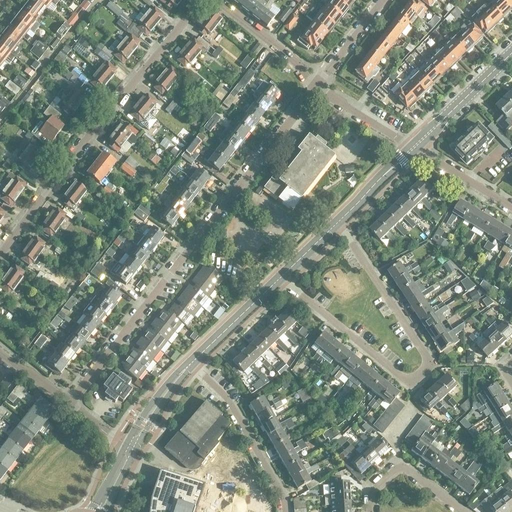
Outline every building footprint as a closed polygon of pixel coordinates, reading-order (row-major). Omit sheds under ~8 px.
[(30,0),(21,12),(35,23),(39,26),(42,21),(38,19),(46,9),(47,8),(37,0),(30,0)] [(50,12),(55,6),(58,3),(54,0),(37,0),(47,8),(46,9),(50,12)] [(83,0),(78,6),(83,10),(89,3),(84,0),(83,0)] [(181,1),(179,0),(160,0),(159,2),(169,10),(172,7),(175,9),(181,1)] [(235,0),(233,3),(244,12),(252,0),(235,0)] [(268,2),(268,3),(270,0),(264,0),(263,2),(260,0),(252,0),(244,12),(254,20),(268,2)] [(346,9),(334,0),(320,0),(319,1),(325,6),(340,17),(346,9)] [(334,0),(346,9),(352,1),(351,0),(334,0)] [(413,0),(407,9),(422,20),(425,17),(423,15),(426,10),(413,0)] [(438,1),(437,0),(419,0),(432,9),(438,1)] [(490,5),(502,17),(510,9),(501,0),(493,0),(494,1),(490,5)] [(511,7),(511,0),(501,0),(510,9),(511,7)] [(117,17),(122,12),(109,2),(105,7),(117,17)] [(272,5),(268,3),(268,2),(254,20),(266,28),(274,17),(268,13),(271,9),(269,8),(272,5)] [(493,25),(502,17),(490,5),(485,10),(484,8),(480,11),(493,25)] [(72,14),(77,18),(83,10),(78,6),(72,14)] [(318,14),(333,26),(340,17),(325,6),(318,14)] [(282,23),(290,14),(292,11),(287,7),(277,20),(282,23)] [(143,17),(155,27),(160,20),(158,19),(161,15),(153,9),(151,12),(149,10),(143,17)] [(407,9),(403,13),(400,18),(409,25),(413,28),(417,23),(419,24),(422,20),(407,9)] [(218,17),(221,14),(216,10),(213,14),(209,11),(203,18),(215,28),(221,20),(218,17)] [(478,16),(473,21),(485,33),(493,25),(480,11),(476,15),(478,16)] [(35,23),(21,12),(15,20),(29,31),(33,34),(40,26),(39,26),(35,23)] [(69,27),(77,18),(72,14),(64,24),(69,27)] [(117,19),(119,21),(127,28),(132,23),(121,14),(117,19)] [(146,37),(149,34),(155,27),(143,17),(140,14),(134,21),(134,22),(129,28),(140,38),(143,35),(146,37)] [(327,34),(333,26),(318,14),(312,22),(327,34)] [(430,22),(435,26),(440,21),(434,16),(430,22)] [(209,41),(211,37),(209,36),(215,28),(203,18),(197,26),(201,29),(199,33),(209,41)] [(400,18),(394,25),(389,31),(398,39),(409,25),(400,18)] [(288,31),(295,22),(290,19),(284,27),(288,31)] [(25,35),(29,31),(15,20),(8,28),(22,39),(27,42),(30,38),(25,35)] [(87,21),(81,28),(85,32),(91,25),(87,21)] [(124,32),(127,28),(119,21),(116,25),(124,32)] [(312,22),(306,30),(320,42),(327,34),(312,22)] [(53,37),(58,41),(69,27),(64,24),(63,23),(60,27),(63,29),(58,35),(55,33),(52,37),(53,37)] [(482,36),(470,24),(466,29),(464,27),(460,31),(474,45),(482,36)] [(16,46),(22,39),(8,28),(2,35),(16,46)] [(306,30),(299,39),(314,50),(320,42),(306,30)] [(389,31),(378,45),(387,53),(398,39),(389,31)] [(457,36),(453,40),(465,53),(474,45),(460,31),(456,35),(457,36)] [(0,38),(0,46),(10,54),(16,46),(2,35),(0,38)] [(68,43),(71,46),(78,38),(75,35),(68,43)] [(125,38),(119,45),(131,55),(137,48),(135,47),(138,43),(130,36),(127,40),(125,38)] [(52,49),(58,41),(53,37),(47,45),(48,46),(52,49)] [(209,47),(207,46),(199,38),(195,42),(193,41),(190,44),(189,43),(183,49),(195,59),(200,53),(202,55),(206,51),(209,47)] [(32,46),(43,54),(46,50),(45,49),(48,46),(47,45),(39,39),(32,46)] [(448,43),(444,47),(457,61),(465,53),(453,40),(449,44),(448,43)] [(131,55),(119,45),(115,41),(107,50),(99,44),(95,48),(100,52),(110,60),(113,57),(121,63),(124,60),(125,62),(131,55)] [(211,41),(207,46),(212,50),(216,45),(211,41)] [(254,58),(263,48),(257,43),(249,54),(254,58)] [(378,45),(367,60),(376,67),(387,53),(378,45)] [(11,62),(14,58),(10,54),(0,46),(0,58),(4,62),(7,58),(11,62)] [(38,60),(43,54),(32,46),(28,51),(29,52),(38,60)] [(457,61),(444,47),(439,51),(441,52),(437,56),(449,69),(457,61)] [(195,59),(183,49),(177,56),(179,58),(176,61),(185,68),(187,65),(189,66),(195,59)] [(215,59),(219,55),(215,51),(211,56),(215,59)] [(65,57),(59,52),(53,60),(59,65),(65,57)] [(431,59),(427,63),(440,77),(449,69),(437,56),(433,60),(431,59)] [(34,71),(39,64),(34,60),(29,67),(34,71)] [(368,84),(373,78),(375,78),(381,70),(376,67),(367,60),(355,74),(368,84)] [(423,67),(419,71),(432,85),(440,77),(427,63),(428,65),(425,68),(423,67)] [(102,66),(96,73),(108,83),(113,76),(111,74),(114,71),(106,64),(104,68),(102,66)] [(30,77),(34,73),(27,67),(23,71),(30,77)] [(165,70),(160,77),(172,87),(178,80),(176,79),(179,75),(170,68),(167,72),(165,70)] [(72,77),(77,80),(84,86),(87,82),(89,84),(97,91),(100,88),(102,89),(108,83),(96,73),(91,79),(88,77),(87,79),(74,69),(69,74),(72,77)] [(409,77),(424,93),(432,85),(419,71),(417,69),(415,72),(413,72),(410,74),(410,76),(409,77)] [(184,73),(191,79),(194,75),(188,70),(185,70),(184,73)] [(240,81),(246,86),(254,75),(248,71),(240,81)] [(12,81),(21,89),(26,82),(17,75),(12,81)] [(200,76),(199,78),(195,82),(199,86),(204,80),(200,76)] [(73,85),(77,80),(72,77),(68,81),(73,85)] [(172,87),(160,77),(154,84),(156,85),(153,89),(161,96),(164,92),(166,94),(172,87)] [(416,101),(424,93),(409,77),(408,78),(406,78),(404,80),(404,82),(401,85),(416,101)] [(113,78),(101,94),(110,101),(122,86),(113,78)] [(195,82),(191,79),(187,83),(191,87),(195,82)] [(243,90),(246,86),(240,81),(237,85),(243,90)] [(379,85),(374,81),(366,90),(372,94),(379,85)] [(20,91),(10,83),(9,82),(4,89),(15,97),(20,91)] [(211,95),(220,102),(229,90),(220,83),(211,95)] [(279,95),(268,86),(263,83),(255,93),(260,96),(271,105),(279,95)] [(416,101),(401,85),(398,88),(396,88),(393,90),(394,92),(392,94),(407,109),(416,101)] [(380,87),(371,97),(381,104),(388,92),(380,87)] [(73,90),(67,97),(79,107),(85,99),(82,96),(84,93),(79,89),(76,92),(73,90)] [(29,90),(19,103),(24,107),(34,95),(29,90)] [(263,114),(271,105),(260,96),(255,93),(252,97),(257,101),(253,106),(263,114)] [(226,100),(231,104),(235,100),(229,95),(226,100)] [(160,107),(147,96),(144,99),(142,98),(137,104),(149,114),(154,108),(157,110),(160,107)] [(0,99),(0,104),(5,108),(9,103),(2,97),(0,99)] [(79,107),(67,97),(61,105),(54,100),(48,108),(58,116),(61,111),(67,115),(69,112),(73,115),(79,107)] [(511,114),(511,104),(506,98),(497,107),(504,115),(496,123),(506,132),(511,126),(511,118),(510,116),(511,114)] [(228,109),(231,104),(226,100),(222,105),(228,109)] [(168,107),(172,110),(176,106),(172,102),(168,107)] [(141,125),(144,122),(143,121),(149,114),(137,104),(131,111),(133,113),(130,116),(138,123),(141,125)] [(245,115),(256,124),(263,114),(253,106),(245,115)] [(169,115),(172,110),(168,107),(164,111),(169,115)] [(61,123),(56,119),(59,116),(58,116),(48,108),(42,115),(48,121),(45,125),(57,135),(63,127),(60,125),(61,123)] [(211,119),(216,123),(220,119),(214,114),(211,119)] [(248,133),(256,124),(245,115),(238,125),(248,133)] [(212,128),(216,123),(211,119),(207,124),(212,128)] [(13,127),(6,121),(1,128),(8,134),(13,127)] [(57,135),(45,125),(40,122),(30,135),(44,147),(48,141),(51,143),(57,135)] [(227,132),(230,134),(241,143),(248,133),(238,125),(235,122),(227,132)] [(136,132),(126,124),(123,128),(120,125),(113,133),(125,142),(126,142),(131,145),(134,145),(136,142),(136,139),(133,136),(136,132)] [(511,144),(492,124),(488,128),(510,150),(511,148),(511,144)] [(462,140),(452,150),(467,165),(477,155),(478,157),(484,151),(483,150),(493,140),(479,125),(468,135),(467,133),(461,139),(462,140)] [(152,132),(148,137),(153,141),(157,136),(152,132)] [(117,153),(119,150),(125,142),(113,133),(107,140),(111,143),(108,146),(113,151),(117,153)] [(199,133),(196,138),(201,142),(205,137),(199,133)] [(223,144),(234,152),(241,143),(230,134),(223,144)] [(326,146),(321,142),(316,138),(314,141),(308,136),(296,151),(300,154),(278,182),(272,177),(263,189),(278,200),(291,211),(334,157),(323,149),(326,146)] [(346,143),(356,150),(361,154),(366,147),(351,136),(346,143)] [(226,162),(234,152),(223,144),(215,153),(226,162)] [(22,154),(35,163),(41,155),(37,153),(40,150),(35,146),(32,149),(28,146),(22,154)] [(184,152),(194,161),(198,156),(187,148),(184,152)] [(218,172),(226,162),(215,153),(211,150),(204,160),(218,172)] [(190,166),(194,161),(184,152),(180,158),(190,166)] [(94,164),(109,175),(112,171),(110,170),(115,163),(103,153),(94,164)] [(35,163),(22,154),(17,161),(20,164),(17,168),(23,172),(25,168),(29,171),(35,163)] [(147,159),(160,170),(165,165),(151,154),(147,159)] [(129,158),(124,165),(133,172),(138,165),(129,158)] [(105,179),(109,175),(94,164),(86,174),(98,184),(104,178),(105,179)] [(133,172),(124,165),(120,170),(131,179),(136,174),(133,172)] [(168,172),(174,177),(178,171),(172,167),(168,172)] [(198,171),(190,181),(201,189),(209,179),(198,171)] [(9,174),(1,185),(18,197),(23,190),(21,188),(24,184),(9,174)] [(422,180),(413,188),(424,199),(433,191),(422,180)] [(190,181),(182,190),(193,199),(201,189),(190,181)] [(83,189),(86,186),(81,182),(78,185),(74,183),(69,190),(81,199),(86,192),(83,189)] [(158,186),(164,191),(167,187),(161,182),(158,186)] [(152,191),(154,192),(158,187),(154,184),(146,193),(149,195),(152,191)] [(1,185),(0,186),(0,199),(8,206),(11,202),(13,204),(18,197),(1,185)] [(159,196),(164,191),(158,186),(158,187),(154,192),(159,196)] [(106,187),(102,192),(110,199),(114,193),(106,187)] [(405,197),(415,207),(420,202),(430,212),(433,208),(424,199),(413,188),(405,197)] [(82,223),(86,218),(82,215),(83,213),(74,207),(81,199),(69,190),(62,198),(66,200),(63,204),(66,206),(63,209),(74,217),(77,220),(74,224),(79,227),(82,222),(82,223)] [(182,190),(175,200),(186,208),(193,199),(182,190)] [(95,197),(100,201),(104,195),(99,192),(95,197)] [(437,193),(435,197),(441,201),(444,197),(437,193)] [(186,208),(175,200),(170,196),(166,201),(171,205),(167,210),(178,218),(186,208)] [(424,217),(415,207),(405,197),(396,205),(406,216),(412,211),(421,220),(424,217)] [(463,220),(471,208),(461,202),(453,214),(447,223),(450,226),(453,221),(454,221),(457,217),(463,220)] [(137,209),(148,217),(151,213),(140,205),(137,209)] [(406,216),(396,205),(387,213),(398,224),(403,219),(412,229),(416,226),(406,216)] [(471,208),(463,220),(474,227),(481,214),(471,208)] [(74,217),(63,209),(61,213),(57,210),(54,213),(52,212),(47,219),(59,228),(64,221),(62,219),(65,216),(71,220),(74,217)] [(143,223),(148,217),(137,209),(133,215),(143,223)] [(178,218),(167,210),(160,220),(170,228),(178,218)] [(379,222),(389,233),(395,227),(404,237),(407,234),(398,224),(387,213),(379,222)] [(481,214),(474,227),(471,232),(467,238),(471,241),(478,229),(484,233),(492,221),(481,214)] [(59,228),(47,219),(42,226),(44,228),(41,231),(49,237),(52,234),(54,235),(59,228)] [(492,221),(484,233),(495,239),(502,227),(492,221)] [(399,242),(390,233),(389,233),(379,222),(370,230),(380,241),(385,236),(395,246),(399,242)] [(142,236),(156,247),(163,237),(152,229),(149,227),(142,236)] [(511,233),(511,232),(502,227),(495,239),(505,246),(511,233)] [(119,235),(125,240),(129,235),(123,231),(119,235)] [(511,257),(511,233),(502,252),(511,258),(511,257)] [(122,245),(125,240),(119,235),(116,240),(122,245)] [(447,245),(438,235),(434,239),(444,248),(447,245)] [(134,245),(148,257),(156,247),(142,236),(141,236),(134,245)] [(31,241),(26,248),(38,257),(43,250),(41,249),(44,245),(35,239),(33,243),(31,241)] [(407,251),(413,245),(408,240),(402,246),(407,251)] [(487,250),(491,244),(487,241),(483,248),(487,250)] [(57,248),(63,252),(66,247),(61,243),(57,248)] [(491,244),(487,250),(491,253),(495,246),(491,244)] [(141,266),(148,257),(134,245),(126,255),(130,258),(141,266)] [(33,270),(36,267),(33,265),(38,257),(26,248),(20,256),(23,257),(20,261),(33,270)] [(59,256),(63,252),(57,248),(54,252),(59,256)] [(105,254),(111,258),(115,253),(109,249),(105,254)] [(446,255),(451,258),(455,252),(450,249),(446,255)] [(506,256),(499,267),(504,270),(510,259),(506,256)] [(133,276),(141,266),(130,258),(122,267),(133,276)] [(94,268),(104,277),(108,272),(97,264),(94,268)] [(412,272),(419,268),(416,264),(410,268),(405,271),(401,264),(388,273),(395,283),(408,275),(412,272)] [(125,286),(133,276),(122,267),(114,277),(125,286)] [(203,267),(197,275),(215,289),(223,279),(209,268),(207,271),(203,267)] [(4,277),(17,287),(22,280),(20,278),(23,275),(14,268),(11,272),(9,271),(4,277)] [(100,282),(104,277),(94,268),(90,274),(100,282)] [(422,272),(419,268),(412,272),(415,276),(422,272)] [(36,278),(41,281),(44,276),(40,273),(36,278)] [(215,289),(197,275),(191,282),(196,286),(194,288),(208,298),(215,289)] [(401,293),(414,284),(408,275),(395,283),(401,293)] [(19,312),(22,308),(18,304),(19,302),(10,295),(17,287),(4,277),(0,283),(0,285),(1,286),(0,287),(0,290),(7,296),(3,300),(19,312)] [(37,286),(41,281),(36,278),(32,283),(37,286)] [(101,298),(112,307),(120,297),(116,294),(120,289),(109,280),(105,285),(109,288),(105,294),(100,290),(97,295),(101,298)] [(78,289),(84,294),(88,288),(82,284),(78,289)] [(408,303),(432,287),(430,284),(419,291),(414,284),(401,293),(408,303)] [(193,289),(188,286),(182,294),(201,308),(208,298),(194,288),(193,289)] [(424,299),(435,291),(432,287),(408,303),(415,314),(428,305),(424,299)] [(470,295),(475,302),(482,298),(477,291),(470,295)] [(182,294),(177,301),(181,305),(179,306),(193,317),(201,308),(182,294)] [(105,317),(112,307),(101,298),(97,295),(89,305),(94,308),(105,317)] [(488,308),(495,304),(489,298),(483,302),(488,308)] [(68,313),(73,306),(68,302),(63,308),(68,313)] [(422,323),(445,307),(443,304),(437,308),(436,307),(431,310),(428,305),(415,314),(422,323)] [(182,323),(181,324),(186,327),(193,317),(179,306),(178,308),(174,305),(168,312),(182,323)] [(10,307),(7,312),(15,318),(18,313),(10,307)] [(445,307),(422,323),(428,333),(446,321),(443,317),(443,314),(448,311),(445,307)] [(105,317),(94,308),(89,314),(86,311),(83,314),(87,317),(98,326),(105,317)] [(72,322),(65,316),(59,311),(56,315),(62,319),(63,319),(70,324),(72,322)] [(182,323),(168,312),(166,315),(162,311),(156,319),(174,333),(181,324),(182,323)] [(276,321),(286,332),(295,323),(285,312),(276,321)] [(52,322),(58,326),(61,322),(56,317),(52,322)] [(90,336),(98,326),(87,317),(79,327),(90,336)] [(487,321),(492,327),(495,324),(489,318),(487,321)] [(167,342),(174,333),(156,319),(150,326),(154,330),(153,331),(167,342)] [(299,345),(286,332),(276,321),(267,329),(278,340),(282,335),(287,340),(296,348),(299,345)] [(452,331),(446,321),(428,333),(435,343),(452,331)] [(54,331),(58,326),(52,322),(48,327),(54,331)] [(452,331),(435,343),(442,354),(455,346),(459,343),(455,337),(465,331),(464,323),(452,331)] [(496,331),(506,343),(511,337),(511,330),(505,323),(496,331)] [(79,327),(71,337),(82,345),(90,336),(79,327)] [(302,335),(306,332),(300,327),(297,330),(302,335)] [(506,343),(496,331),(492,327),(483,335),(487,339),(497,350),(506,343)] [(287,350),(278,340),(267,329),(259,338),(269,348),(274,343),(284,353),(287,350)] [(151,333),(147,330),(141,338),(160,352),(167,342),(153,331),(151,333)] [(315,363),(333,341),(323,333),(314,345),(319,349),(316,353),(316,354),(311,360),(315,363)] [(75,355),(82,345),(71,337),(68,334),(61,344),(64,346),(75,355)] [(477,341),(472,335),(471,334),(468,338),(473,344),(477,341)] [(37,341),(43,345),(47,341),(41,336),(37,341)] [(141,338),(135,345),(140,348),(138,350),(152,361),(160,352),(141,338)] [(269,348),(259,338),(250,346),(260,356),(269,348)] [(487,339),(478,347),(488,359),(497,350),(487,339)] [(39,350),(43,345),(37,341),(33,346),(39,350)] [(333,341),(315,363),(319,366),(323,360),(324,360),(327,356),(333,360),(342,349),(333,341)] [(75,355),(64,346),(60,352),(57,350),(54,353),(55,355),(57,356),(68,364),(75,355)] [(250,346),(242,354),(252,365),(260,356),(250,346)] [(132,349),(127,357),(145,371),(152,361),(138,350),(137,352),(132,349)] [(334,378),(351,356),(342,349),(333,360),(339,365),(330,376),(334,378)] [(275,362),(278,359),(273,353),(270,356),(275,362)] [(252,365),(242,354),(233,363),(236,366),(231,370),(238,378),(243,373),(248,368),(258,379),(262,375),(252,365)] [(68,364),(57,356),(55,355),(48,364),(46,362),(44,366),(58,377),(68,364)] [(351,356),(334,378),(337,381),(342,375),(348,380),(351,376),(361,364),(351,356)] [(145,371),(127,357),(121,364),(125,367),(123,370),(137,381),(145,371)] [(266,370),(270,367),(264,361),(261,364),(266,370)] [(352,394),(370,372),(361,364),(351,376),(357,380),(353,384),(354,385),(349,391),(352,394)] [(370,372),(352,394),(356,397),(364,386),(370,391),(380,379),(370,372)] [(122,379),(123,378),(120,375),(117,379),(112,375),(103,387),(107,391),(104,395),(106,397),(105,398),(105,400),(105,401),(106,402),(107,403),(110,404),(112,403),(113,402),(115,404),(118,399),(122,403),(132,391),(127,387),(131,383),(127,380),(126,382),(122,379)] [(446,375),(437,383),(447,394),(456,386),(446,375)] [(1,385),(3,387),(7,390),(14,380),(8,376),(1,385)] [(380,379),(370,391),(380,399),(389,387),(380,379)] [(11,394),(16,398),(20,400),(23,397),(20,394),(24,388),(19,383),(11,394)] [(437,383),(431,388),(428,392),(438,402),(447,394),(437,383)] [(246,387),(250,395),(259,390),(256,384),(253,386),(252,384),(246,387)] [(482,392),(488,402),(501,394),(494,384),(482,392)] [(389,406),(391,404),(395,399),(398,395),(389,387),(380,399),(376,403),(371,409),(375,412),(383,402),(389,406)] [(456,393),(461,399),(465,396),(460,390),(456,393)] [(447,412),(438,402),(428,392),(419,400),(429,411),(434,406),(443,416),(447,412)] [(12,404),(16,398),(11,394),(6,399),(12,404)] [(495,412),(507,404),(501,394),(488,402),(484,405),(479,409),(477,409),(480,414),(486,410),(487,410),(491,407),(495,412)] [(323,397),(318,403),(324,409),(329,403),(323,397)] [(255,416),(268,409),(262,398),(249,405),(255,416)] [(391,404),(400,412),(404,407),(395,399),(391,404)] [(455,405),(456,404),(451,399),(447,402),(453,409),(456,406),(455,405)] [(28,407),(47,422),(55,411),(40,400),(35,406),(31,403),(28,407)] [(371,409),(376,403),(373,400),(368,406),(371,409)] [(206,403),(164,450),(186,469),(187,467),(190,468),(193,468),(195,468),(196,467),(198,466),(199,468),(218,445),(212,439),(226,423),(220,418),(222,416),(206,403)] [(332,405),(329,403),(324,409),(323,409),(331,416),(334,412),(329,408),(332,405)] [(387,408),(397,416),(400,412),(391,404),(389,406),(387,408)] [(490,430),(496,426),(511,415),(511,412),(507,404),(495,412),(498,418),(490,423),(491,424),(487,426),(490,430)] [(384,413),(393,421),(397,416),(387,408),(384,413)] [(268,409),(255,416),(261,426),(274,419),(268,409)] [(47,422),(32,410),(24,420),(39,432),(47,422)] [(338,412),(331,420),(336,424),(342,416),(338,412)] [(380,417),(389,425),(393,421),(384,413),(380,417)] [(511,415),(496,426),(490,430),(492,434),(503,426),(508,433),(511,430),(511,415)] [(419,420),(428,428),(432,423),(423,416),(419,420)] [(376,422),(386,430),(389,425),(380,417),(376,422)] [(274,419),(261,426),(267,437),(280,430),(274,419)] [(24,420),(16,430),(31,442),(39,432),(24,420)] [(416,425),(425,432),(428,428),(419,420),(416,425)] [(382,434),(386,430),(376,422),(373,426),(382,434)] [(412,430),(421,437),(425,432),(416,425),(412,430)] [(328,442),(333,445),(341,437),(336,431),(331,429),(321,434),(324,440),(317,444),(319,447),(328,442)] [(8,440),(23,452),(31,442),(16,430),(8,440)] [(280,430),(267,437),(273,448),(286,440),(280,430)] [(409,434),(418,441),(421,437),(412,430),(409,434)] [(511,444),(511,430),(508,433),(511,439),(506,442),(507,443),(500,447),(502,450),(511,444)] [(414,446),(418,441),(409,434),(405,439),(414,446)] [(359,438),(364,443),(367,440),(362,435),(359,438)] [(437,437),(433,442),(429,447),(420,459),(430,466),(439,454),(434,450),(437,446),(437,445),(441,440),(437,437)] [(368,447),(378,458),(387,450),(377,439),(368,447)] [(420,459),(429,447),(420,439),(411,451),(420,459)] [(15,462),(23,452),(8,440),(0,450),(15,462)] [(292,451),(286,440),(273,448),(279,458),(292,451)] [(355,451),(369,466),(378,458),(368,447),(363,452),(358,447),(358,448),(353,443),(350,446),(355,451)] [(297,448),(292,451),(279,458),(285,469),(298,461),(295,455),(306,449),(304,444),(297,448)] [(511,444),(502,450),(505,454),(511,449),(511,444)] [(350,446),(336,458),(350,473),(355,469),(360,475),(369,466),(350,446)] [(452,457),(456,452),(453,449),(448,455),(452,457)] [(0,466),(7,472),(15,462),(0,450),(0,466)] [(456,452),(452,457),(455,460),(460,454),(456,452)] [(439,454),(430,466),(440,473),(449,461),(439,454)] [(301,467),(298,461),(285,469),(291,479),(304,472),(304,471),(309,468),(307,464),(301,467)] [(450,481),(459,469),(449,461),(440,473),(450,481)] [(459,488),(476,466),(472,464),(464,473),(459,469),(450,481),(459,488)] [(310,482),(306,476),(318,469),(315,465),(309,468),(304,471),(304,472),(291,479),(297,490),(305,485),(308,491),(319,485),(315,479),(310,482)] [(511,471),(507,465),(501,469),(511,482),(511,471)] [(476,466),(459,488),(469,495),(478,484),(472,479),(479,469),(476,466)] [(176,477),(160,472),(151,501),(154,504),(153,511),(152,511),(193,511),(195,511),(197,504),(195,503),(197,498),(199,498),(203,486),(180,478),(179,481),(175,480),(176,477)] [(329,495),(349,494),(348,482),(341,483),(340,476),(332,477),(328,479),(329,495)] [(493,494),(507,511),(508,511),(511,509),(511,498),(511,497),(511,496),(511,482),(501,490),(500,489),(493,494)] [(350,505),(349,494),(329,495),(330,507),(350,505)] [(507,511),(493,494),(487,500),(480,504),(486,511),(507,511)] [(293,509),(306,508),(305,502),(299,502),(298,498),(295,498),(293,500),(293,509)] [(472,510),(478,506),(475,502),(469,506),(472,510)]
